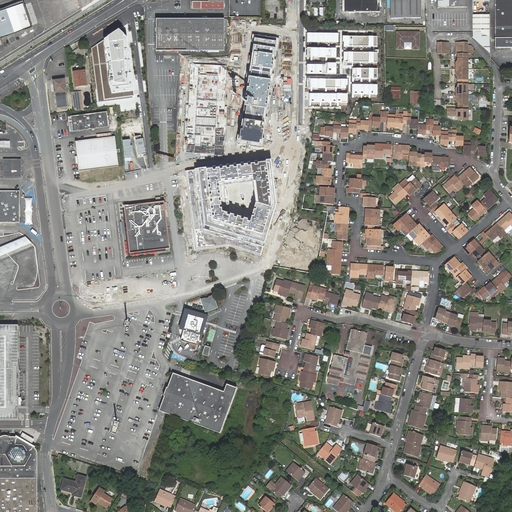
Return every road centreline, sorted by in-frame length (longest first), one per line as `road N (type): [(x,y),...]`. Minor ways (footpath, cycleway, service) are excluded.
road 1 (residential): [(437,261),(355,253),(358,209),(339,196),(342,149),(370,138),(412,141),(457,154),(494,178)]
road 2 (residential): [(302,0),(298,149),(268,259),(258,268)]
road 3 (unclassified): [(70,295),(39,95)]
road 4 (unclassified): [(77,309),(187,294),(258,268)]
road 5 (residential): [(288,364),(300,311),(425,334)]
road 6 (unclassified): [(35,155),(50,297)]
road 7 (residential): [(437,98),(431,35),(468,36),(490,61)]
road 8 (secondary): [(116,0),(9,68)]
